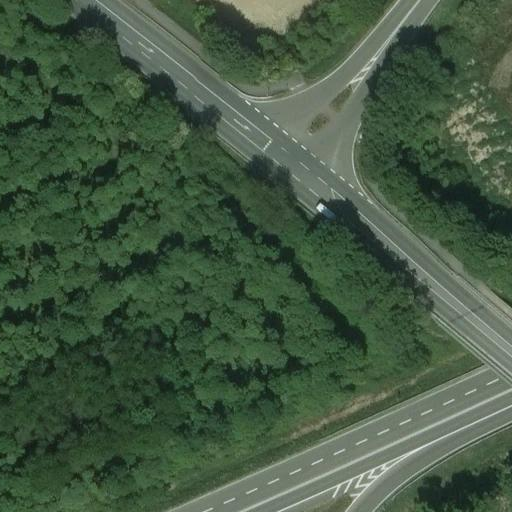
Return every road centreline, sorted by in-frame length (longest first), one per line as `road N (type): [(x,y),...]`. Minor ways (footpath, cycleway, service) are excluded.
road 1 (trunk): [(487,390),(217,511)]
road 2 (secondary): [(305,178),(511,349)]
road 3 (secondary): [(84,0),(274,152)]
road 4 (trunk): [(305,178),(433,0)]
road 5 (trunk): [(269,511),(466,426)]
road 6 (trunk): [(407,0),(274,152)]
road 7 (trunk): [(361,511),(466,426)]
